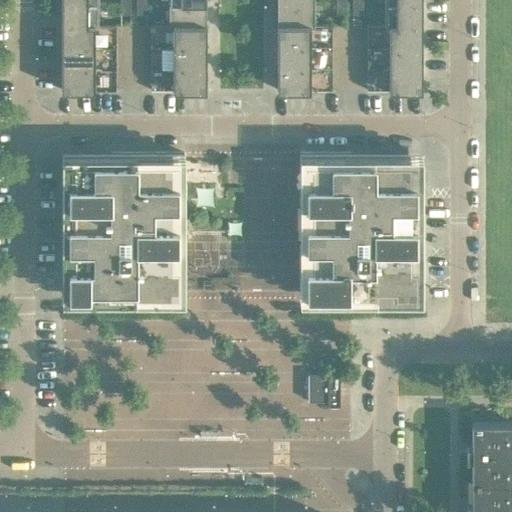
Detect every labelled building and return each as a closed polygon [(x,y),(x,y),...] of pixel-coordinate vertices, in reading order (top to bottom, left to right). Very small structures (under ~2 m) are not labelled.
[(98,24),(98,1),(61,1),(61,24),(94,24),(98,24)] [(130,13),(130,1),(120,1),(120,13),(130,13)] [(146,13),(146,1),(136,1),(136,13),(146,13)] [(206,24),(205,1),(168,1),(168,24),(172,24),(206,24)] [(314,24),(314,1),(276,2),(277,24),(310,24),(314,24)] [(346,13),(346,1),(336,1),(336,13),(346,13)] [(362,13),(362,1),(352,1),(352,13),(362,13)] [(421,24),(421,1),(384,1),(384,24),(388,24),(421,24)] [(94,45),(94,24),(61,24),(61,45),(94,45)] [(206,44),(206,24),(172,24),(172,45),(206,44)] [(310,44),(310,24),(277,24),(277,44),(310,44)] [(421,44),(421,24),(388,24),(388,44),(421,44)] [(206,66),(206,44),(172,45),(172,66),(206,66)] [(310,66),(310,44),(277,44),(277,66),(310,66)] [(421,66),(421,44),(388,44),(388,66),(421,66)] [(94,66),(94,45),(61,45),(61,66),(94,66)] [(94,89),(94,66),(61,66),(61,89),(94,89)] [(206,89),(206,66),(172,66),(172,89),(206,89)] [(310,89),(310,66),(277,66),(277,89),(310,89)] [(421,89),(421,66),(388,66),(388,89),(421,89)] [(111,152),(61,151),(61,249),(61,292),(84,292),(84,298),(102,297),(102,292),(129,292),(129,297),(130,297),(184,297),(187,297),(290,297),(349,297),(351,297),(421,297),(421,243),(421,152),(351,152),(301,152),(299,152),(291,152),(188,152),(184,152),(182,152),(111,152)] [(308,372),(308,400),(327,400),(327,404),(339,404),(339,372),(308,372)] [(471,422),(472,422),(471,444),(467,444),(467,443),(466,443),(466,456),(467,456),(467,455),(471,455),(471,478),(511,478),(511,419),(471,420),(471,422)] [(511,511),(511,478),(471,478),(471,502),(467,502),(467,501),(466,501),(465,511),(511,511)]
